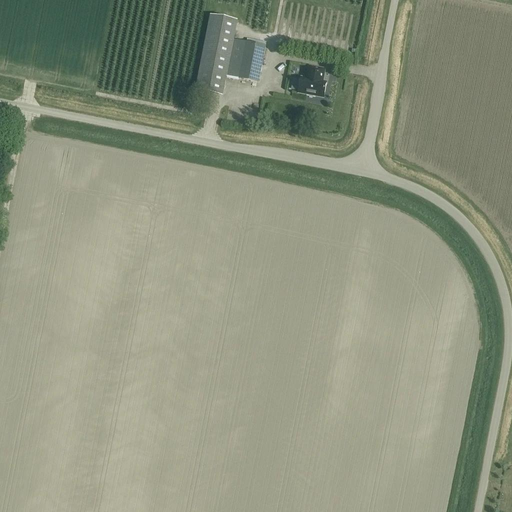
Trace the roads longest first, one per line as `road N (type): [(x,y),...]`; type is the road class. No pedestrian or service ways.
road 1 (unclassified): [(476,511),(509,346),(501,281),(450,208),(361,170)]
road 2 (unclassified): [(361,170),(0,101)]
road 3 (unclassified): [(361,170),(395,0)]
